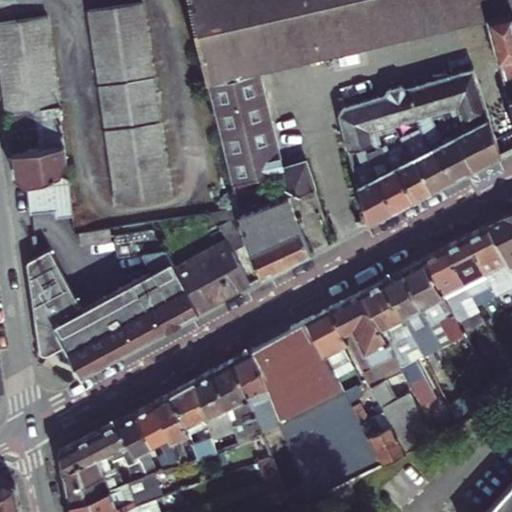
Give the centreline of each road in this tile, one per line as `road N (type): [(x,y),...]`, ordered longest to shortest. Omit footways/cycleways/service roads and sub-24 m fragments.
road 1 (residential): [(26,428),(511,175)]
road 2 (residential): [(26,428),(3,247)]
